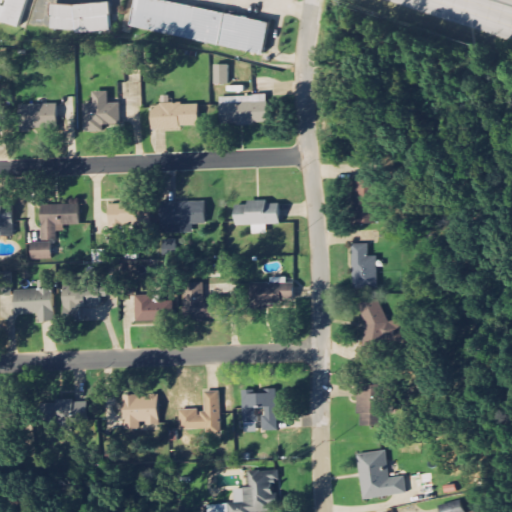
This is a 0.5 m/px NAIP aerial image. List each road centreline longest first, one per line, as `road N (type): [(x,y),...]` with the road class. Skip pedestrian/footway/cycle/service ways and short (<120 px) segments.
road 1 (residential): [(313,0),(303,79),(319,252),(324,511)]
road 2 (residential): [(0,363),(320,351)]
road 3 (residential): [(0,167),(308,156)]
